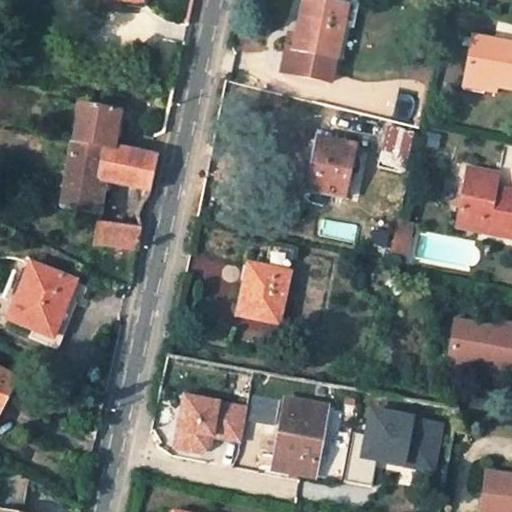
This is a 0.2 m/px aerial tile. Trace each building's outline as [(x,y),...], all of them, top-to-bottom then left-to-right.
[(326,1),(318,0),(302,0),(295,38),(291,37),(289,48),(283,73),(329,83),(335,58),(341,25),(345,6),(326,1)] [(345,6),(341,25),(353,27),(358,0),(326,0),(326,1),(345,6)] [(470,38),(462,37),(460,44),(468,45),(470,38)] [(511,45),(472,37),(464,79),(495,85),(511,88),(511,45)] [(495,85),(464,79),(462,90),(484,94),(485,89),(494,91),(495,85)] [(158,157),(114,147),(120,110),(81,103),(62,208),(94,213),(99,178),(107,180),(142,188),(150,190),(158,157)] [(412,133),(387,127),(384,145),(408,151),(412,133)] [(355,145),(318,137),(307,191),(344,199),(355,145)] [(498,174),(468,168),(465,183),(466,183),(463,201),(461,201),(456,226),(479,231),(482,217),(503,221),(500,235),(511,237),(511,191),(495,189),(498,174)] [(102,214),(107,180),(99,178),(94,213),(102,214)] [(141,196),(149,198),(150,190),(142,188),(141,196)] [(479,231),(500,235),(503,221),(482,217),(479,231)] [(142,227),(100,220),(95,243),(136,251),(142,227)] [(405,256),(412,226),(397,223),(391,252),(405,256)] [(293,250),(270,245),(266,268),(251,264),(247,283),(244,282),(237,315),(278,324),(293,250)] [(31,264),(8,319),(33,329),(53,337),(65,306),(75,282),(31,264)] [(33,329),(30,339),(58,351),(74,310),(65,306),(53,337),(33,329)] [(500,329),(458,322),(454,340),(453,340),(448,364),(471,368),(471,364),(472,355),(495,359),(493,367),(511,370),(511,325),(501,323),(500,329)] [(471,364),(493,367),(495,359),(472,355),(471,364)] [(0,412),(16,380),(0,372),(0,412)] [(299,378),(295,395),(323,400),(326,383),(299,378)] [(248,406),(184,395),(175,447),(201,452),(210,446),(212,435),(241,441),(248,406)] [(252,399),(251,421),(278,422),(279,401),(252,399)] [(312,476),(325,408),(285,401),(275,456),(273,469),(285,471),(312,476)] [(366,434),(353,431),(343,481),(371,487),(377,459),(431,469),(440,423),(371,410),(366,434)] [(2,467),(0,476),(0,498),(38,508),(43,489),(2,467)] [(511,511),(511,476),(487,473),(481,511),(511,511)]
